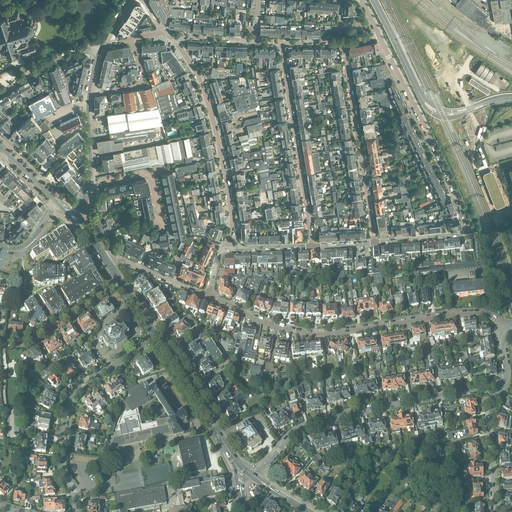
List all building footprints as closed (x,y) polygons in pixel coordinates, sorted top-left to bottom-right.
[(84,0),(82,1),(77,2),(78,9),(79,9),(80,11),(77,12),(82,19),(89,17),(98,14),(100,12),(97,3),(95,0),(84,0)] [(166,23),(166,22),(166,21),(167,16),(168,16),(169,6),(170,0),(149,0),(149,2),(157,16),(159,16),(162,22),(166,23)] [(276,0),(268,0),(269,8),(276,8),(276,0)] [(276,0),(276,8),(281,8),(281,11),(284,11),(284,0),(276,0)] [(295,0),(289,0),(287,0),(287,6),(286,11),(292,11),(292,6),(295,6),(295,0)] [(306,9),(307,1),(301,1),(301,0),(297,0),(297,1),(296,6),(299,7),(299,11),(302,11),(302,9),(304,10),(304,9),(306,9)] [(459,0),(455,5),(482,26),(494,35),(497,37),(500,34),(494,30),(495,29),(490,24),(490,23),(486,20),(487,20),(484,18),(488,13),(486,12),(470,0),(459,0)] [(511,22),(511,10),(510,0),(494,0),(491,0),(495,23),(505,22),(505,24),(511,22)] [(134,7),(138,10),(141,12),(143,9),(141,5),(140,3),(136,3),(135,5),(134,4),(133,6),(133,7),(134,7)] [(192,10),(192,18),(196,19),(196,18),(203,19),(204,15),(196,14),(196,12),(196,5),(192,4),(192,10)] [(168,16),(175,17),(176,9),(175,9),(175,7),(169,6),(168,16)] [(130,11),(135,14),(140,18),(143,13),(138,10),(134,7),(133,7),(130,11)] [(235,20),(240,20),(245,20),(246,9),(236,8),(236,11),(235,20)] [(0,53),(1,53),(2,53),(6,51),(7,52),(8,52),(17,49),(18,49),(19,49),(20,52),(21,52),(35,47),(35,48),(36,47),(34,41),(33,41),(33,42),(31,42),(31,43),(29,43),(27,38),(29,36),(30,36),(29,34),(30,34),(30,33),(31,33),(32,33),(33,33),(32,32),(34,30),(35,30),(36,29),(35,29),(36,26),(36,25),(35,25),(34,22),(35,21),(34,21),(31,19),(32,18),(31,18),(28,18),(27,17),(27,18),(25,19),(25,18),(24,18),(23,16),(24,16),(23,16),(20,15),(18,11),(19,11),(18,11),(18,10),(17,10),(17,11),(13,13),(13,12),(12,12),(12,13),(8,14),(8,13),(7,12),(6,13),(6,14),(2,15),(2,14),(0,14),(0,53)] [(127,15),(132,19),(137,22),(140,18),(135,14),(130,11),(127,15)] [(124,20),(129,23),(134,26),(137,22),(132,19),(127,15),(124,20)] [(146,18),(140,27),(142,27),(143,31),(150,29),(149,24),(147,25),(147,22),(147,21),(146,18)] [(131,30),(132,31),(134,26),(129,23),(124,20),(122,22),(123,22),(121,24),(131,30)] [(128,35),(131,30),(121,24),(120,27),(119,29),(127,34),(128,35)] [(118,37),(126,35),(127,34),(119,29),(118,29),(119,29),(117,31),(118,32),(117,33),(116,33),(115,35),(117,36),(118,37)] [(160,65),(160,66),(175,55),(170,49),(167,49),(166,44),(165,42),(164,43),(157,43),(160,65)] [(377,42),(370,43),(371,44),(372,53),(373,58),(375,57),(375,56),(376,55),(376,54),(379,53),(379,51),(377,42)] [(148,55),(148,59),(153,57),(156,68),(160,66),(160,65),(157,43),(151,44),(150,43),(148,43),(148,44),(147,44),(148,55)] [(200,57),(201,54),(201,45),(188,43),(187,49),(192,49),(192,54),(197,55),(196,59),(200,59),(200,57)] [(221,57),(221,46),(216,46),(216,45),(215,53),(217,53),(217,58),(217,61),(218,65),(217,68),(212,67),(212,77),(226,76),(226,69),(224,68),(220,68),(220,61),(220,57),(221,57)] [(364,45),(360,46),(361,55),(364,54),(365,60),(365,65),(368,64),(368,61),(368,60),(365,45),(364,45)] [(129,64),(136,64),(133,53),(132,54),(131,49),(130,47),(129,46),(127,46),(129,64)] [(331,47),(331,65),(339,63),(339,60),(332,60),(332,59),(334,59),(334,56),(336,56),(336,50),(337,50),(336,50),(336,48),(332,48),(332,47),(331,47)] [(358,67),(358,66),(354,47),(353,47),(352,47),(350,47),(349,48),(350,56),(353,56),(353,58),(352,58),(352,62),(351,62),(352,68),(358,67)] [(106,53),(106,54),(104,58),(114,61),(114,58),(113,55),(112,49),(112,48),(109,49),(109,48),(108,49),(107,53),(106,53)] [(160,66),(163,71),(164,73),(180,62),(175,55),(160,66)] [(84,62),(90,64),(91,60),(87,59),(86,56),(83,57),(82,57),(80,57),(79,57),(82,63),(84,62)] [(74,59),(73,59),(77,68),(81,67),(82,66),(82,63),(79,57),(77,58),(74,59)] [(148,59),(144,60),(147,71),(156,68),(153,57),(148,59)] [(77,68),(73,59),(71,60),(70,60),(69,61),(68,61),(72,70),(77,68)] [(104,60),(103,65),(111,67),(114,68),(115,65),(112,64),(112,61),(104,60)] [(72,70),(68,61),(66,62),(65,62),(64,63),(63,63),(63,64),(66,72),(69,70),(70,71),(72,70)] [(386,84),(388,93),(390,92),(390,93),(397,90),(398,90),(385,63),(384,63),(384,64),(383,64),(381,61),(381,62),(382,65),(386,84),(386,85),(386,84)] [(81,67),(80,69),(87,71),(87,70),(88,70),(88,68),(89,68),(90,64),(84,62),(82,63),(82,66),(81,67)] [(180,62),(164,73),(168,79),(177,74),(184,68),(180,62)] [(489,82),(496,72),(481,62),(475,73),(489,82)] [(207,77),(212,77),(212,67),(212,63),(209,64),(202,68),(204,71),(207,77)] [(129,65),(129,71),(131,71),(131,78),(135,78),(135,74),(137,74),(137,69),(137,68),(136,64),(129,65)] [(66,80),(61,65),(45,74),(51,89),(54,88),(54,90),(60,104),(70,100),(68,95),(70,94),(68,85),(66,81),(66,80)] [(103,65),(101,70),(113,73),(114,70),(110,69),(111,67),(103,65)] [(374,86),(386,84),(382,65),(376,66),(372,67),(372,68),(370,69),(371,73),(366,74),(366,76),(366,77),(371,76),(371,75),(372,75),(372,73),(374,72),(373,70),(376,70),(378,78),(373,79),(374,80),(370,81),(371,84),(374,83),(374,86)] [(77,68),(76,74),(77,75),(85,77),(86,74),(87,73),(87,72),(86,72),(87,71),(80,69),(77,68)] [(148,72),(149,78),(159,75),(158,73),(159,72),(158,69),(148,72)] [(164,73),(163,71),(161,73),(164,78),(164,81),(161,83),(161,81),(151,84),(152,87),(158,107),(161,115),(177,110),(181,109),(178,100),(176,95),(175,93),(174,90),(172,86),(171,83),(168,79),(164,73)] [(178,83),(182,81),(189,78),(187,73),(181,76),(176,79),(178,83)] [(77,75),(76,74),(74,80),(75,80),(84,82),(85,79),(85,78),(85,77),(77,75)] [(149,78),(151,84),(161,81),(159,75),(149,78)] [(39,76),(35,78),(41,89),(43,93),(48,91),(49,90),(47,86),(45,86),(44,83),(39,76)] [(243,93),(257,90),(254,76),(236,76),(230,76),(229,76),(232,88),(234,95),(243,93)] [(469,82),(488,94),(491,90),(472,77),(469,82)] [(41,89),(35,78),(30,81),(34,88),(36,87),(38,91),(41,89)] [(83,85),(84,85),(84,84),(84,83),(84,82),(75,80),(74,80),(73,86),(74,86),(82,88),(83,85)] [(24,84),(32,99),(38,96),(37,94),(34,96),(33,93),(33,94),(31,90),(32,89),(28,82),(27,82),(25,82),(25,83),(24,84)] [(181,92),(193,87),(191,83),(184,86),(185,88),(180,90),(181,92)] [(28,97),(30,101),(32,99),(24,84),(22,85),(21,85),(20,85),(20,86),(19,87),(24,94),(25,93),(27,97),(28,97)] [(211,88),(213,93),(220,90),(219,88),(223,87),(222,84),(211,88)] [(82,91),(83,91),(83,90),(82,89),(82,88),(74,86),(73,86),(72,89),(71,89),(70,93),(75,94),(78,95),(78,94),(80,94),(81,92),(82,92),(82,91)] [(145,89),(123,92),(125,106),(124,106),(125,112),(158,107),(152,87),(145,89)] [(21,95),(17,88),(16,89),(16,88),(14,89),(14,90),(13,91),(22,105),(24,104),(22,100),(24,99),(23,97),(22,94),(21,95)] [(54,90),(54,88),(51,89),(49,90),(48,91),(49,92),(44,95),(43,93),(41,95),(38,96),(32,99),(30,101),(27,102),(28,104),(27,105),(31,112),(35,119),(61,106),(60,104),(54,90)] [(220,90),(213,93),(214,97),(225,94),(230,92),(230,89),(225,91),(224,89),(220,90)] [(237,111),(247,108),(255,106),(257,105),(259,105),(257,90),(243,93),(234,95),(233,95),(237,111)] [(388,95),(387,90),(375,92),(375,95),(376,95),(376,96),(377,102),(380,101),(381,108),(379,108),(379,109),(380,112),(391,110),(388,95)] [(398,91),(397,90),(390,93),(388,94),(390,97),(391,97),(392,100),(401,96),(400,93),(399,93),(398,91)] [(22,105),(13,91),(11,92),(10,91),(9,92),(9,93),(8,93),(13,101),(14,99),(17,103),(19,107),(22,105)] [(190,100),(191,103),(198,100),(196,96),(197,95),(196,93),(195,93),(195,92),(188,95),(189,99),(188,99),(189,100),(190,100)] [(332,100),(344,98),(344,97),(344,96),(344,94),(343,94),(343,93),(334,94),(334,97),(328,98),(328,101),(332,100)] [(11,102),(7,94),(6,95),(5,95),(4,95),(4,96),(2,97),(9,108),(12,106),(9,103),(11,102)] [(225,94),(214,97),(216,102),(223,100),(222,98),(226,97),(225,94)] [(368,103),(377,102),(376,96),(373,97),(373,98),(371,98),(358,100),(359,106),(368,105),(368,103)] [(391,106),(403,101),(402,98),(401,96),(392,100),(394,103),(391,104),(391,106)] [(9,108),(2,97),(1,98),(0,98),(0,97),(0,102),(3,107),(4,106),(7,109),(9,108)] [(182,98),(180,98),(178,100),(181,109),(177,110),(178,111),(185,109),(184,108),(187,107),(185,100),(183,101),(182,98)] [(398,110),(405,106),(406,105),(405,103),(404,103),(403,101),(391,106),(392,109),(395,108),(394,106),(395,105),(397,110),(398,110)] [(218,108),(218,110),(229,107),(229,108),(235,107),(234,103),(232,103),(233,105),(228,106),(227,102),(217,105),(216,106),(217,108),(218,108)] [(124,106),(112,108),(110,108),(109,105),(108,105),(109,108),(109,110),(114,110),(115,113),(125,112),(124,106)] [(200,105),(193,107),(194,110),(190,110),(188,113),(189,114),(188,114),(187,111),(176,114),(179,122),(189,120),(188,115),(192,114),(192,113),(200,111),(202,110),(200,105)] [(400,115),(405,112),(409,111),(407,108),(406,107),(407,107),(407,106),(406,106),(405,106),(398,110),(397,110),(396,111),(397,113),(399,112),(400,115)] [(107,115),(110,132),(115,131),(163,124),(160,115),(161,115),(158,107),(125,112),(107,115)] [(229,107),(218,110),(219,112),(218,113),(219,115),(220,115),(227,113),(232,112),(231,110),(235,109),(235,107),(229,108),(229,107)] [(202,110),(200,111),(192,113),(192,114),(188,115),(189,120),(192,119),(191,117),(196,115),(196,117),(203,115),(202,110)] [(232,112),(227,113),(220,115),(220,116),(220,118),(221,118),(221,120),(241,114),(240,112),(232,114),(232,112)] [(400,123),(409,119),(408,116),(407,117),(406,114),(405,112),(400,115),(401,116),(398,118),(400,123)] [(163,121),(174,118),(172,113),(161,116),(163,121)] [(361,115),(362,121),(374,119),(373,116),(374,116),(374,113),(361,115)] [(12,138),(18,145),(23,140),(24,141),(29,136),(30,137),(35,132),(36,133),(39,130),(41,133),(42,132),(48,130),(49,130),(51,129),(44,120),(41,123),(38,119),(36,122),(31,116),(21,124),(20,123),(13,130),(11,132),(7,135),(10,139),(11,138),(12,138)] [(82,124),(78,116),(60,124),(64,133),(73,129),(82,124)] [(246,125),(246,126),(261,122),(260,116),(245,120),(243,125),(243,126),(246,125)] [(6,120),(0,125),(0,129),(1,131),(5,135),(13,128),(12,126),(14,124),(12,122),(9,119),(7,121),(6,120)] [(400,123),(403,128),(411,124),(410,122),(409,119),(400,123)] [(203,132),(203,130),(207,129),(205,120),(199,121),(200,122),(195,123),(197,131),(199,131),(199,133),(203,132)] [(231,120),(228,121),(222,122),(224,131),(236,127),(236,124),(233,125),(231,120)] [(362,123),(363,129),(378,127),(377,120),(362,123)] [(261,122),(246,126),(248,134),(242,135),(238,136),(239,141),(240,140),(249,139),(249,138),(261,135),(263,134),(262,128),(262,124),(261,122)] [(403,128),(405,133),(414,129),(413,126),(412,127),(411,124),(403,128)] [(138,128),(110,132),(111,138),(112,138),(112,139),(112,140),(113,142),(115,142),(154,137),(155,136),(156,136),(156,135),(156,134),(155,126),(138,128)] [(379,133),(378,127),(363,129),(364,136),(379,133)] [(415,132),(414,129),(405,133),(407,137),(402,139),(403,141),(405,139),(416,135),(415,132)] [(48,130),(42,132),(46,137),(31,153),(36,157),(54,139),(51,135),(52,134),(49,130),(48,130)] [(58,148),(60,152),(63,155),(84,139),(78,132),(61,145),(58,148)] [(226,143),(234,141),(232,132),(224,134),(226,143)] [(208,133),(199,134),(200,137),(193,138),(189,139),(190,142),(193,142),(195,141),(209,138),(208,133)] [(186,135),(181,136),(186,162),(191,161),(193,157),(192,152),(191,148),(194,148),(193,144),(191,145),(190,142),(189,139),(188,134),(186,135)] [(408,141),(409,144),(419,139),(417,137),(416,135),(405,139),(407,142),(408,141)] [(174,160),(175,165),(186,162),(181,136),(180,136),(167,139),(168,142),(146,147),(150,166),(152,166),(152,165),(173,160),(174,160)] [(242,147),(256,144),(255,138),(249,139),(240,140),(241,144),(234,146),(233,144),(227,145),(228,150),(242,147)] [(42,163),(46,160),(44,158),(55,147),(52,144),(55,142),(54,140),(55,140),(54,139),(36,157),(40,162),(42,163)] [(114,139),(97,142),(99,153),(124,149),(122,142),(115,143),(114,139)] [(420,142),(419,139),(409,144),(412,149),(421,144),(420,142)] [(259,150),(265,149),(265,147),(264,142),(256,144),(242,147),(228,150),(229,154),(237,153),(236,151),(243,149),(242,148),(243,148),(244,150),(253,148),(253,149),(259,148),(259,150)] [(414,154),(424,149),(422,147),(421,144),(412,149),(414,154)] [(201,153),(201,152),(212,150),(210,145),(202,146),(202,149),(195,151),(194,148),(191,148),(192,152),(195,151),(195,154),(199,153),(201,153)] [(272,148),(276,148),(275,145),(265,147),(265,149),(267,157),(267,158),(274,157),(272,148)] [(121,172),(150,166),(146,147),(137,149),(120,152),(113,153),(114,157),(110,158),(109,155),(104,156),(104,159),(102,159),(101,159),(103,170),(120,167),(121,172)] [(259,150),(257,151),(258,157),(261,156),(261,155),(263,154),(264,158),(267,157),(265,149),(259,150)] [(415,159),(417,159),(426,155),(424,152),(425,152),(424,149),(414,154),(416,157),(414,158),(415,159)] [(63,155),(60,152),(57,154),(59,156),(56,158),(60,162),(65,158),(63,155)] [(242,162),(243,161),(249,160),(248,152),(241,154),(242,159),(238,159),(237,157),(230,159),(231,164),(242,162)] [(418,161),(419,164),(428,159),(427,157),(426,155),(417,159),(415,160),(412,161),(413,163),(418,161)] [(262,160),(259,160),(260,166),(268,165),(267,159),(267,158),(267,157),(264,158),(264,161),(262,161),(262,160)] [(75,164),(73,162),(71,164),(66,159),(59,164),(61,167),(55,172),(59,177),(60,177),(63,181),(66,178),(78,168),(74,164),(75,164)] [(430,162),(428,159),(419,164),(421,167),(417,169),(417,171),(430,165),(429,162),(430,162)] [(181,171),(196,169),(195,162),(192,163),(191,161),(186,162),(175,165),(175,166),(177,172),(181,171)] [(242,162),(231,164),(232,170),(239,168),(239,166),(242,166),(242,162),(243,162),(243,161),(242,162)] [(68,186),(68,187),(75,180),(77,179),(74,175),(84,167),(82,165),(78,168),(66,178),(67,179),(64,182),(66,184),(66,185),(67,187),(68,186)] [(423,171),(424,174),(433,169),(432,167),(431,167),(430,165),(417,171),(418,173),(423,171)] [(10,170),(9,169),(6,166),(0,172),(0,181),(9,171),(10,170)] [(380,167),(371,168),(372,174),(381,173),(380,170),(383,169),(383,166),(380,167)] [(435,172),(433,169),(424,174),(425,177),(421,179),(422,181),(425,180),(426,179),(435,175),(434,172),(435,172)] [(15,174),(10,170),(9,171),(0,181),(0,188),(1,187),(0,186),(4,182),(5,184),(15,174)] [(195,179),(216,175),(216,170),(208,171),(208,173),(203,174),(202,172),(193,174),(193,176),(194,179),(195,179)] [(73,192),(80,186),(77,183),(80,181),(84,177),(85,172),(77,179),(75,180),(68,187),(73,192)] [(174,182),(173,174),(172,172),(163,174),(163,177),(164,181),(165,184),(174,182)] [(19,179),(18,178),(15,174),(5,184),(10,188),(18,180),(19,179)] [(492,174),(486,176),(497,204),(503,202),(492,174)] [(436,177),(435,175),(426,179),(429,184),(438,180),(437,177),(436,177)] [(4,194),(9,198),(23,183),(20,180),(19,179),(18,180),(10,188),(7,191),(4,194)] [(150,192),(150,190),(149,183),(148,183),(148,181),(147,181),(147,182),(145,181),(145,180),(145,179),(143,179),(136,181),(135,181),(135,182),(133,182),(135,191),(135,194),(136,193),(138,193),(138,196),(140,196),(150,194),(150,192)] [(427,191),(431,189),(440,185),(439,183),(439,182),(438,180),(429,184),(430,188),(426,190),(427,191)] [(166,190),(166,192),(176,190),(176,189),(174,182),(165,184),(165,186),(166,190)] [(15,200),(27,187),(24,184),(23,183),(9,198),(11,200),(13,202),(15,200)] [(401,195),(409,194),(407,185),(400,186),(401,192),(401,195)] [(427,191),(428,193),(430,192),(431,195),(434,194),(443,190),(442,187),(441,187),(440,185),(431,189),(427,191)] [(105,187),(105,188),(105,192),(107,191),(109,199),(114,198),(112,187),(110,187),(109,186),(105,187)] [(31,191),(27,187),(15,200),(18,202),(15,204),(17,206),(28,195),(31,191)] [(178,199),(176,192),(176,190),(166,192),(167,195),(167,199),(168,199),(168,201),(178,199)] [(444,192),(443,190),(434,194),(437,199),(440,198),(441,200),(446,198),(445,195),(444,193),(444,192)] [(0,200),(0,201),(4,204),(10,205),(12,203),(13,202),(11,200),(9,198),(4,194),(4,195),(0,191),(0,200)] [(36,195),(32,191),(31,191),(28,195),(17,206),(20,210),(20,209),(23,212),(20,215),(23,218),(24,219),(24,218),(30,213),(31,211),(34,211),(43,202),(40,198),(36,195)] [(106,204),(105,197),(97,198),(98,209),(107,208),(106,204)] [(450,197),(446,198),(441,200),(443,204),(441,204),(442,207),(451,203),(451,202),(452,201),(450,197)] [(170,208),(170,210),(180,208),(180,207),(178,199),(168,201),(169,204),(168,204),(169,208),(170,208)] [(344,207),(344,205),(343,201),(336,202),(337,210),(344,207)] [(43,202),(34,211),(40,217),(40,216),(43,212),(43,211),(46,206),(46,205),(44,203),(43,202)] [(444,208),(445,211),(454,207),(453,205),(452,205),(451,203),(442,207),(441,207),(442,209),(444,208)] [(389,204),(386,205),(375,206),(376,213),(389,211),(389,208),(389,204)] [(191,226),(198,224),(193,205),(186,207),(191,226)] [(270,219),(273,218),(276,218),(275,212),(272,212),(271,207),(265,208),(266,218),(270,218),(270,219)] [(338,216),(346,215),(345,212),(344,208),(344,207),(337,210),(338,216)] [(453,216),(456,214),(457,214),(455,210),(454,207),(445,211),(447,217),(453,215),(453,216)] [(172,219),(182,217),(180,210),(180,208),(170,210),(171,213),(170,213),(171,217),(172,219)] [(222,208),(214,209),(215,211),(210,212),(211,217),(224,215),(224,213),(223,212),(222,208)] [(107,210),(101,214),(104,219),(110,215),(107,210)] [(39,217),(40,217),(34,211),(31,211),(30,213),(24,218),(24,219),(23,218),(20,215),(18,217),(21,220),(29,227),(33,223),(34,224),(34,223),(36,222),(39,217)] [(12,222),(14,221),(16,219),(10,213),(7,213),(6,218),(7,220),(11,221),(12,222)] [(461,227),(462,226),(458,218),(456,214),(453,216),(451,216),(453,220),(454,229),(459,229),(458,228),(460,228),(460,227),(461,227)] [(18,217),(16,219),(14,221),(17,224),(17,223),(18,224),(16,227),(24,234),(27,231),(26,230),(28,229),(20,222),(21,220),(18,217)] [(173,226),(174,228),(184,226),(183,225),(182,217),(172,219),(172,222),(173,226)] [(101,222),(100,221),(95,224),(102,235),(107,231),(106,230),(110,228),(109,227),(112,225),(110,222),(109,222),(107,219),(105,220),(101,222)] [(292,236),(292,240),(293,240),(293,241),(297,241),(297,240),(302,240),(302,239),(303,239),(303,237),(302,237),(302,231),(303,231),(303,225),(302,219),(277,223),(278,230),(287,229),(287,232),(290,232),(292,232),(292,236)] [(149,224),(141,239),(146,242),(148,241),(152,243),(155,236),(153,235),(150,225),(149,224)] [(208,229),(220,235),(222,230),(220,229),(221,227),(217,225),(216,224),(215,224),(214,226),(214,229),(209,227),(208,229)] [(184,227),(184,226),(174,228),(174,231),(175,235),(176,238),(185,236),(184,227)] [(17,241),(19,238),(12,230),(10,230),(10,228),(7,227),(7,230),(8,230),(8,233),(9,233),(8,241),(10,241),(12,242),(13,241),(17,241)] [(13,228),(12,230),(19,238),(21,236),(21,237),(22,236),(23,236),(24,235),(24,234),(16,227),(14,229),(13,228)] [(28,301),(24,304),(30,315),(27,317),(33,326),(34,328),(43,322),(47,319),(52,316),(55,314),(56,315),(62,311),(70,306),(70,307),(71,306),(74,304),(104,285),(94,270),(93,269),(89,263),(87,259),(87,258),(87,257),(86,256),(84,254),(84,253),(83,253),(82,253),(81,254),(80,254),(80,255),(79,255),(78,256),(77,256),(77,257),(76,258),(75,258),(75,259),(74,260),(73,260),(72,260),(71,260),(73,264),(74,265),(73,265),(67,256),(75,251),(75,250),(78,249),(68,234),(65,229),(45,242),(39,246),(40,248),(32,253),(35,258),(28,262),(28,273),(28,301)] [(220,235),(208,229),(206,233),(211,235),(211,236),(219,239),(220,235)] [(167,233),(165,233),(160,234),(158,235),(160,245),(169,243),(167,233)] [(132,241),(127,252),(130,253),(130,254),(133,256),(139,244),(135,242),(139,236),(136,234),(134,238),(132,241)] [(194,236),(179,239),(180,241),(182,242),(186,244),(190,246),(193,240),(194,236)] [(127,252),(132,241),(126,238),(125,239),(123,238),(120,242),(123,244),(120,249),(120,250),(121,250),(122,250),(124,250),(124,251),(125,251),(127,252)] [(484,261),(476,239),(472,240),(472,243),(473,252),(474,263),(484,261)] [(207,241),(205,246),(208,248),(207,248),(210,249),(210,248),(213,250),(215,246),(214,246),(215,243),(211,242),(210,242),(210,243),(207,241)] [(465,263),(464,253),(473,252),(472,243),(468,243),(468,244),(466,244),(467,246),(459,246),(459,250),(461,261),(461,264),(465,263)] [(139,244),(133,256),(135,257),(136,257),(139,258),(145,247),(139,244)] [(189,262),(190,260),(185,258),(186,256),(187,255),(191,246),(190,246),(186,244),(183,250),(182,253),(180,258),(186,261),(185,264),(184,266),(187,267),(189,263),(189,262)] [(211,254),(213,250),(210,248),(210,249),(207,248),(208,248),(205,246),(203,251),(210,255),(210,254),(211,254)] [(203,251),(200,256),(203,258),(205,259),(206,258),(209,259),(210,256),(209,255),(210,255),(203,251)] [(310,253),(310,256),(311,261),(311,262),(315,261),(315,264),(319,263),(319,260),(318,260),(316,252),(313,253),(312,252),(311,253),(310,253)] [(150,266),(150,265),(154,256),(154,255),(151,254),(151,255),(148,254),(144,263),(147,264),(147,265),(150,266)] [(152,267),(155,268),(159,258),(160,257),(154,255),(154,256),(150,265),(152,266),(152,267)] [(200,256),(199,260),(202,261),(201,263),(205,265),(206,264),(209,259),(206,258),(205,259),(203,258),(200,256)] [(233,266),(233,257),(225,258),(225,266),(225,268),(228,268),(228,266),(233,266)] [(165,260),(159,258),(155,268),(158,269),(159,269),(161,270),(165,260)] [(163,271),(166,273),(170,263),(165,260),(161,270),(163,271)] [(365,275),(368,275),(373,274),(373,270),(372,260),(365,262),(365,261),(354,263),(357,277),(365,275)] [(172,275),(174,272),(173,272),(176,266),(175,265),(170,263),(166,273),(169,274),(170,274),(172,275)] [(182,263),(180,268),(178,274),(184,277),(187,267),(184,266),(185,264),(182,263)] [(187,267),(184,277),(187,278),(187,279),(189,279),(190,279),(193,270),(188,269),(188,268),(187,267)] [(195,281),(199,273),(193,270),(190,279),(192,280),(192,281),(194,281),(195,281)] [(234,270),(224,270),(225,278),(234,278),(234,270)] [(202,279),(204,275),(199,273),(195,281),(197,282),(202,284),(203,280),(204,280),(202,279)] [(372,275),(374,289),(376,296),(378,295),(377,287),(382,286),(381,274),(372,275)] [(472,280),(472,284),(450,286),(451,297),(484,293),(483,283),(475,284),(474,275),(469,276),(469,281),(472,280)] [(138,287),(140,291),(149,285),(148,282),(147,283),(144,279),(142,278),(142,279),(140,277),(139,277),(137,279),(137,280),(137,281),(135,282),(135,283),(134,283),(137,287),(138,287)] [(238,281),(235,288),(238,290),(239,286),(243,278),(240,278),(239,278),(238,281)] [(247,286),(248,286),(241,302),(246,304),(248,305),(250,301),(247,300),(250,295),(249,295),(252,290),(257,292),(261,278),(252,278),(247,286)] [(0,293),(4,294),(3,298),(8,298),(9,293),(10,288),(8,288),(8,287),(6,287),(6,288),(3,288),(4,283),(0,282),(0,293)] [(154,292),(149,285),(140,291),(138,292),(141,296),(142,295),(145,298),(154,292)] [(243,288),(242,288),(236,300),(241,302),(248,286),(247,286),(245,285),(243,288)] [(219,289),(219,293),(219,294),(221,295),(221,294),(224,295),(226,291),(227,292),(229,288),(229,287),(228,287),(228,286),(219,286),(219,287),(220,287),(219,287),(219,289),(220,289),(219,289)] [(226,291),(224,295),(231,298),(234,291),(229,288),(227,292),(226,291)] [(437,292),(434,292),(435,303),(440,302),(440,303),(441,304),(443,304),(444,303),(444,302),(443,292),(442,292),(442,288),(437,289),(437,292)] [(151,304),(166,294),(162,289),(147,298),(146,299),(149,303),(150,302),(151,304)] [(414,306),(418,305),(416,292),(411,293),(411,289),(406,290),(407,296),(409,306),(414,305),(414,306)] [(428,290),(421,291),(422,304),(425,303),(425,304),(430,304),(428,290)] [(166,294),(151,304),(150,305),(152,308),(153,308),(155,310),(165,304),(167,303),(170,300),(166,294)] [(183,294),(182,295),(178,304),(181,305),(181,308),(183,309),(188,297),(186,297),(186,295),(183,294)] [(258,296),(254,309),(255,309),(254,310),(255,310),(257,311),(258,310),(258,309),(260,310),(264,301),(265,298),(265,297),(259,295),(258,296)] [(405,307),(403,297),(402,295),(394,296),(396,308),(401,307),(401,308),(402,311),(405,310),(404,307),(405,307)] [(190,312),(194,301),(192,300),(193,298),(192,297),(191,297),(190,297),(189,299),(188,299),(185,308),(188,309),(187,313),(189,315),(190,312)] [(281,301),(280,315),(282,315),(282,317),(286,317),(286,315),(287,315),(288,306),(287,306),(284,305),(285,299),(282,298),(282,297),(281,297),(281,298),(280,298),(280,301),(281,301)] [(264,301),(260,310),(264,312),(265,311),(268,313),(269,310),(269,311),(270,307),(270,306),(272,307),(273,301),(265,298),(264,301)] [(364,298),(361,299),(363,311),(370,310),(369,300),(369,299),(365,300),(364,298)] [(197,312),(200,303),(199,302),(200,300),(199,300),(198,299),(197,300),(196,301),(194,301),(190,312),(193,314),(194,311),(197,312)] [(274,304),(273,313),(273,315),(274,315),(276,316),(277,315),(277,314),(280,315),(281,301),(280,301),(277,300),(276,305),(274,304)] [(202,314),(204,315),(208,305),(207,305),(208,303),(204,302),(204,304),(202,303),(197,317),(200,318),(202,314)] [(110,308),(107,303),(107,304),(107,303),(106,303),(105,303),(104,303),(104,304),(103,304),(103,305),(103,306),(97,310),(95,312),(98,317),(98,316),(101,320),(113,312),(116,310),(113,307),(111,308),(110,308)] [(167,303),(165,304),(165,305),(155,311),(156,313),(156,314),(158,317),(171,309),(169,306),(167,303)] [(213,312),(215,308),(209,305),(206,314),(209,315),(206,321),(209,322),(211,316),(212,312),(213,312)] [(347,308),(348,318),(351,318),(351,319),(354,318),(355,318),(353,308),(352,308),(350,308),(349,307),(347,308)] [(215,321),(220,310),(219,309),(215,308),(213,312),(212,312),(211,316),(209,322),(211,323),(212,320),(215,321)] [(161,321),(163,323),(175,315),(173,313),(172,312),(173,311),(171,309),(158,317),(160,321),(161,321)] [(220,326),(225,312),(224,312),(224,311),(220,310),(215,321),(218,322),(217,325),(220,326)] [(229,313),(228,313),(226,322),(228,323),(227,326),(226,329),(227,329),(227,331),(229,332),(230,329),(234,315),(232,314),(231,313),(230,313),(229,313)] [(85,316),(83,318),(90,329),(96,326),(94,324),(89,315),(87,317),(86,316),(85,316)] [(234,324),(237,325),(239,317),(234,315),(230,329),(233,330),(234,324)] [(175,316),(165,323),(166,325),(165,325),(168,329),(179,322),(175,316)] [(90,329),(83,318),(79,320),(79,321),(80,321),(77,323),(83,331),(84,333),(90,329)] [(475,322),(475,320),(475,319),(474,319),(473,319),(472,319),(472,320),(469,320),(470,330),(471,330),(471,332),(477,331),(476,327),(478,326),(477,322),(475,322)] [(470,330),(469,320),(466,321),(465,320),(464,320),(464,321),(463,321),(464,327),(462,327),(463,334),(466,333),(466,331),(470,330)] [(189,330),(190,329),(188,325),(187,326),(184,321),(174,328),(172,329),(175,333),(176,332),(177,334),(177,335),(178,336),(179,336),(180,336),(181,336),(181,335),(182,335),(183,336),(187,333),(186,332),(189,330)] [(107,347),(108,347),(110,346),(114,346),(115,349),(116,349),(127,342),(127,341),(126,338),(126,335),(129,334),(129,332),(125,326),(123,326),(121,327),(120,326),(119,326),(119,327),(118,326),(116,324),(115,324),(105,331),(104,332),(106,334),(105,337),(103,339),(103,340),(107,347)] [(69,330),(67,331),(73,341),(79,337),(72,325),(69,327),(68,329),(69,330)] [(236,336),(234,345),(240,346),(238,355),(237,355),(236,359),(241,361),(242,358),(243,356),(243,355),(244,350),(245,348),(246,344),(246,343),(247,341),(247,339),(249,327),(243,326),(242,335),(238,334),(237,334),(236,336)] [(202,332),(198,327),(193,330),(197,335),(202,332)] [(243,356),(242,358),(254,361),(255,353),(251,352),(251,351),(253,340),(254,337),(256,328),(254,328),(255,328),(252,327),(252,328),(251,328),(249,327),(247,339),(247,341),(246,343),(246,344),(245,348),(244,350),(243,355),(243,356)] [(416,327),(415,328),(414,328),(410,329),(411,333),(412,333),(413,339),(409,339),(410,345),(411,351),(411,356),(412,358),(417,358),(416,347),(414,348),(413,341),(420,340),(420,339),(418,328),(417,328),(416,327)] [(420,327),(418,327),(418,328),(420,339),(426,338),(424,327),(421,327),(420,327)] [(489,327),(481,328),(482,336),(490,335),(490,334),(491,333),(490,332),(490,331),(489,327)] [(73,341),(67,331),(65,332),(65,331),(61,334),(61,335),(67,345),(73,341)] [(204,335),(202,332),(197,335),(200,340),(205,337),(204,335)] [(52,341),(50,342),(56,351),(62,347),(56,338),(55,337),(54,337),(51,338),(51,340),(52,341)] [(266,340),(265,351),(264,353),(270,354),(272,341),(271,341),(271,340),(268,339),(268,340),(266,340)] [(369,340),(371,348),(371,352),(379,351),(379,348),(380,348),(379,343),(376,344),(375,339),(369,340)] [(222,357),(216,349),(211,340),(206,343),(205,343),(201,345),(199,347),(200,349),(203,347),(207,353),(206,354),(206,355),(207,356),(209,355),(213,361),(210,363),(211,365),(213,364),(217,361),(217,360),(222,357)] [(203,353),(200,349),(199,347),(201,345),(199,341),(195,344),(191,346),(190,344),(188,344),(186,346),(186,347),(187,348),(187,349),(190,353),(189,353),(191,355),(193,359),(194,359),(197,357),(198,357),(198,356),(203,353)] [(342,344),(339,344),(340,356),(343,355),(342,350),(343,350),(345,352),(350,346),(349,344),(347,343),(347,342),(346,341),(345,341),(344,341),(342,344)] [(44,343),(44,344),(44,345),(44,346),(47,350),(50,355),(56,351),(50,342),(48,343),(47,342),(46,342),(44,343)] [(340,356),(339,344),(335,345),(332,342),(331,343),(330,343),(329,345),(330,345),(328,347),(329,350),(330,351),(335,354),(337,351),(338,356),(340,356)] [(277,344),(276,344),(274,357),(280,358),(282,345),(280,344),(280,343),(277,343),(277,344)] [(284,344),(284,345),(282,345),(280,358),(285,359),(289,359),(289,349),(289,348),(287,348),(288,346),(287,345),(287,344),(284,344)] [(77,346),(75,348),(75,349),(75,350),(79,356),(81,359),(78,360),(84,369),(85,369),(87,368),(87,367),(89,365),(82,353),(81,354),(77,346)] [(38,347),(26,352),(31,363),(34,362),(39,359),(40,361),(41,362),(43,361),(44,360),(43,358),(41,354),(42,353),(41,351),(40,351),(38,347)] [(82,353),(89,365),(91,364),(92,364),(94,363),(94,362),(95,361),(89,353),(86,355),(84,352),(82,353)] [(135,373),(149,364),(148,362),(145,359),(146,359),(145,358),(144,356),(141,358),(139,359),(141,361),(136,364),(136,365),(133,367),(135,370),(134,370),(135,373)] [(68,367),(66,369),(72,378),(78,374),(74,368),(75,368),(74,367),(76,366),(75,364),(74,364),(70,358),(68,360),(67,360),(71,366),(69,367),(68,367)] [(211,365),(210,363),(207,359),(198,365),(198,366),(200,369),(201,372),(202,371),(204,375),(205,377),(210,374),(208,373),(212,370),(215,368),(213,364),(211,365)] [(60,360),(56,363),(63,372),(61,374),(67,382),(72,378),(66,369),(60,360)] [(485,366),(484,366),(485,370),(496,368),(496,367),(496,365),(495,365),(495,361),(494,362),(489,362),(484,363),(485,366)] [(462,364),(458,365),(461,378),(464,377),(464,376),(468,375),(465,362),(462,363),(462,364)] [(149,375),(154,372),(152,370),(153,370),(152,369),(150,366),(149,364),(135,373),(137,375),(141,373),(143,376),(148,373),(149,375)] [(452,366),(454,379),(457,379),(458,379),(460,379),(460,378),(461,378),(458,365),(452,366)] [(452,366),(445,368),(447,380),(448,380),(448,381),(449,381),(450,381),(451,380),(454,379),(452,366)] [(447,380),(445,368),(441,368),(441,367),(437,367),(440,381),(443,380),(444,381),(447,380)] [(246,377),(250,377),(261,378),(261,374),(261,369),(251,368),(251,371),(247,371),(246,377)] [(424,369),(424,371),(427,383),(430,382),(430,381),(434,380),(431,368),(424,369)] [(486,373),(485,373),(486,377),(487,377),(493,376),(497,375),(496,371),(496,368),(485,370),(486,373)] [(420,385),(418,373),(414,373),(413,373),(413,371),(410,372),(410,373),(412,385),(416,384),(416,385),(420,384),(420,385)] [(424,371),(418,373),(420,385),(423,384),(423,385),(424,385),(426,385),(426,384),(427,383),(424,371)] [(381,377),(382,383),(384,390),(387,389),(388,390),(391,390),(392,390),(389,379),(386,379),(385,378),(386,378),(385,374),(380,375),(380,378),(381,377)] [(396,377),(398,388),(402,388),(401,387),(405,386),(403,375),(400,375),(399,377),(396,377)] [(49,376),(43,381),(48,385),(50,387),(52,385),(54,388),(55,387),(56,389),(58,389),(59,388),(61,388),(62,387),(63,385),(54,376),(51,379),(49,376)] [(389,379),(392,390),(395,390),(395,391),(397,390),(398,390),(397,389),(398,389),(398,388),(396,377),(396,376),(389,377),(389,379)] [(221,390),(223,388),(223,386),(221,383),(228,379),(227,377),(222,377),(208,385),(211,389),(210,390),(213,393),(215,391),(216,393),(221,390)] [(367,380),(368,382),(371,394),(374,393),(374,392),(378,391),(375,379),(367,380)] [(173,436),(173,437),(194,432),(193,429),(182,431),(181,427),(194,419),(193,418),(186,423),(184,421),(187,419),(188,419),(188,418),(187,418),(182,410),(178,413),(164,391),(167,390),(165,387),(164,388),(159,381),(158,380),(150,385),(149,383),(146,385),(145,384),(144,384),(140,387),(130,393),(129,394),(128,394),(128,395),(130,398),(126,401),(122,411),(124,414),(121,416),(115,431),(116,435),(114,435),(114,439),(111,439),(110,440),(110,439),(105,451),(106,452),(112,450),(140,444),(140,443),(147,442),(173,436)] [(114,381),(110,384),(117,394),(121,391),(122,393),(125,391),(124,389),(122,386),(123,386),(122,384),(121,382),(120,382),(119,382),(117,380),(115,381),(114,381)] [(364,396),(371,394),(368,382),(361,383),(364,396)] [(129,386),(126,388),(126,393),(127,393),(130,391),(130,393),(140,387),(139,385),(137,386),(135,383),(132,384),(131,384),(131,383),(130,383),(130,384),(129,384),(129,385),(129,386)] [(364,396),(361,383),(358,384),(358,383),(354,384),(356,396),(360,395),(360,396),(364,395),(364,396)] [(108,395),(110,398),(107,400),(109,403),(111,405),(114,403),(111,400),(115,397),(114,396),(117,394),(110,384),(107,386),(104,388),(106,391),(106,393),(107,396),(108,395)] [(341,389),(343,402),(343,401),(347,400),(347,399),(350,398),(349,392),(348,386),(344,387),(344,388),(341,389)] [(334,390),(334,391),(337,403),(337,404),(338,404),(340,404),(340,403),(340,402),(343,402),(341,389),(340,388),(339,388),(338,388),(337,388),(336,389),(335,389),(334,389),(334,390)] [(337,403),(334,391),(330,391),(330,389),(326,390),(329,403),(333,402),(333,403),(336,403),(337,403)] [(46,391),(42,397),(54,404),(58,397),(49,392),(46,390),(46,391)] [(221,396),(217,399),(219,402),(219,403),(221,406),(224,405),(228,402),(232,399),(230,395),(228,392),(227,390),(222,394),(220,395),(221,396)] [(107,404),(109,403),(107,400),(107,399),(105,400),(103,398),(103,397),(102,395),(100,395),(98,392),(95,394),(91,397),(100,409),(104,406),(103,405),(106,403),(107,404)] [(312,398),(315,410),(318,409),(318,408),(322,407),(322,405),(322,406),(319,392),(314,393),(315,397),(312,398)] [(237,395),(233,398),(236,401),(238,400),(242,397),(244,396),(242,393),(238,396),(237,395)] [(238,400),(236,401),(238,405),(244,400),(249,397),(247,394),(244,396),(242,397),(238,400)] [(304,397),(307,409),(307,410),(311,410),(312,411),(315,410),(312,398),(307,399),(307,396),(304,397)] [(42,397),(39,404),(51,410),(54,404),(42,397)] [(100,409),(91,397),(88,400),(86,402),(87,404),(87,405),(87,406),(88,408),(90,408),(92,411),(94,412),(96,410),(95,409),(99,407),(100,409)] [(464,405),(458,406),(459,411),(460,410),(464,410),(464,409),(467,409),(475,407),(476,407),(476,405),(477,404),(477,402),(475,401),(472,402),(472,400),(465,402),(464,402),(464,405)] [(291,407),(295,418),(298,417),(298,416),(302,414),(299,406),(297,401),(288,404),(289,407),(291,407)] [(503,405),(502,408),(510,412),(511,407),(511,405),(505,402),(505,403),(504,403),(503,404),(503,405)] [(26,406),(39,411),(40,408),(28,403),(26,406)] [(233,408),(226,412),(228,416),(231,422),(233,420),(234,421),(239,418),(237,416),(247,410),(242,403),(237,407),(236,406),(235,407),(235,405),(233,407),(233,408)] [(447,407),(443,407),(445,414),(459,411),(458,406),(457,405),(453,406),(453,407),(447,409),(447,407)] [(464,410),(460,410),(461,415),(465,415),(465,417),(475,415),(474,411),(475,410),(475,407),(467,409),(464,409),(464,410)] [(283,409),(275,414),(284,427),(287,425),(286,424),(290,421),(283,412),(284,411),(283,409)] [(426,412),(428,424),(428,427),(435,426),(434,422),(432,411),(429,411),(428,411),(427,411),(426,411),(426,412)] [(433,411),(432,411),(434,422),(437,422),(438,423),(439,426),(443,425),(440,411),(436,412),(436,411),(433,411)] [(420,422),(417,423),(418,429),(420,429),(421,426),(424,426),(424,428),(428,427),(428,424),(426,412),(426,413),(422,413),(422,414),(419,415),(419,417),(420,422)] [(37,417),(36,421),(51,424),(51,421),(50,420),(51,416),(42,414),(42,415),(37,414),(36,417),(37,417)] [(269,418),(276,430),(280,428),(281,429),(284,427),(275,414),(269,418)] [(79,428),(89,430),(89,428),(98,431),(100,426),(90,423),(92,419),(89,419),(89,417),(88,416),(85,415),(84,416),(84,417),(81,417),(79,428)] [(400,417),(397,417),(399,429),(406,428),(404,416),(403,416),(403,415),(402,415),(401,415),(400,416),(400,417)] [(410,428),(414,428),(411,416),(408,417),(408,416),(404,416),(406,428),(409,427),(410,428)] [(400,432),(399,429),(397,417),(397,418),(394,418),(394,420),(390,420),(392,432),(396,431),(396,433),(400,432)] [(379,420),(376,421),(378,432),(382,432),(383,432),(386,432),(384,422),(384,420),(379,421),(379,420)] [(475,421),(474,420),(466,422),(467,429),(475,427),(475,425),(476,425),(475,424),(476,423),(475,422),(475,421)] [(50,427),(51,424),(36,421),(36,425),(34,425),(34,427),(35,428),(35,429),(39,430),(48,431),(49,428),(50,427)] [(369,438),(371,437),(372,437),(372,438),(373,438),(373,437),(374,437),(374,435),(374,434),(375,434),(375,433),(378,432),(376,421),(372,421),(373,423),(368,423),(369,425),(370,431),(368,431),(369,438)] [(498,421),(497,427),(506,429),(510,429),(511,423),(509,423),(498,421)] [(244,440),(244,441),(254,434),(257,432),(253,426),(251,427),(250,427),(249,427),(246,422),(242,425),(242,426),(241,426),(237,428),(236,429),(237,430),(237,431),(238,433),(239,433),(240,434),(240,435),(243,438),(242,438),(243,439),(244,440)] [(351,441),(357,439),(354,427),(351,428),(350,427),(349,427),(348,429),(351,441)] [(354,427),(357,439),(361,438),(362,440),(365,439),(362,427),(358,428),(358,427),(354,428),(354,427)] [(477,430),(476,429),(475,427),(467,429),(462,430),(463,433),(462,434),(462,436),(463,437),(464,437),(477,435),(477,433),(478,433),(477,431),(477,430)] [(341,444),(342,446),(343,450),(346,449),(345,447),(346,447),(346,445),(348,445),(347,442),(351,441),(348,429),(344,430),(345,431),(341,432),(343,443),(341,444)] [(336,447),(338,447),(334,433),(330,435),(330,434),(326,435),(330,445),(330,446),(335,444),(336,445),(335,445),(336,447),(335,447),(335,448),(336,447)] [(94,444),(89,443),(90,438),(95,439),(95,436),(90,435),(90,436),(87,436),(87,437),(82,437),(80,436),(80,435),(77,434),(76,442),(94,446),(94,444)] [(261,443),(254,434),(244,441),(247,445),(248,446),(247,447),(248,449),(250,449),(250,450),(251,450),(254,448),(257,446),(258,446),(257,446),(260,444),(261,443)] [(323,448),(324,449),(330,447),(330,446),(330,445),(326,435),(325,434),(323,435),(323,436),(319,437),(323,448)] [(33,439),(33,444),(47,445),(47,444),(47,443),(47,442),(47,437),(38,436),(38,437),(37,439),(33,439)] [(316,452),(324,449),(323,448),(319,437),(316,438),(316,439),(312,441),(316,452)] [(199,440),(178,444),(177,445),(185,476),(200,473),(206,471),(202,455),(200,456),(198,450),(201,449),(199,440)] [(303,444),(301,446),(301,447),(303,449),(306,452),(311,447),(306,441),(303,444)] [(94,446),(76,442),(74,450),(77,451),(78,449),(80,450),(85,451),(85,447),(93,449),(94,446)] [(469,449),(469,451),(478,450),(477,448),(478,448),(478,446),(478,444),(477,444),(477,442),(477,443),(468,444),(468,445),(466,445),(466,449),(469,449)] [(32,451),(36,452),(46,453),(46,449),(47,448),(47,447),(46,446),(47,445),(33,444),(32,451)] [(479,453),(479,451),(479,452),(478,452),(478,450),(469,451),(467,452),(468,459),(480,457),(480,456),(480,455),(480,453),(479,453)] [(318,462),(321,460),(316,455),(312,460),(308,464),(311,467),(316,461),(318,462)] [(287,472),(288,472),(295,464),(296,464),(298,462),(295,459),(293,462),(289,458),(288,459),(287,459),(281,465),(285,469),(285,470),(285,471),(286,472),(287,472)] [(511,464),(511,458),(500,459),(500,460),(500,461),(500,462),(501,462),(501,465),(507,464),(507,467),(509,467),(511,467),(511,464)] [(298,462),(296,464),(295,464),(288,472),(288,473),(288,474),(289,475),(290,475),(291,475),(292,475),(294,477),(296,474),(299,471),(303,466),(301,464),(299,466),(296,463),(298,462)] [(320,466),(326,470),(329,472),(330,464),(320,466)] [(469,465),(469,471),(477,470),(477,472),(482,471),(481,464),(471,465),(469,465)] [(48,466),(37,466),(35,466),(34,470),(36,470),(35,476),(34,476),(34,479),(40,478),(40,475),(39,475),(39,473),(40,473),(44,473),(46,473),(46,470),(47,470),(47,469),(48,469),(48,466)] [(511,467),(509,467),(509,471),(505,471),(502,472),(502,475),(501,476),(502,478),(503,479),(511,478),(511,467)] [(301,485),(303,486),(310,478),(311,476),(308,474),(310,472),(307,470),(303,475),(303,474),(300,478),(298,480),(300,482),(299,483),(301,485)] [(314,479),(311,476),(310,478),(303,486),(304,488),(306,489),(307,488),(309,490),(311,487),(311,488),(314,484),(318,480),(316,477),(314,479)] [(222,479),(220,479),(199,484),(198,481),(181,484),(182,491),(192,489),(193,497),(190,498),(191,502),(219,496),(222,496),(226,495),(224,487),(223,488),(223,486),(224,485),(222,479)] [(43,488),(53,487),(53,483),(52,483),(51,480),(42,481),(43,488)] [(318,496),(318,495),(322,497),(328,485),(325,483),(326,482),(322,480),(319,486),(317,485),(316,487),(318,488),(314,494),(318,496)] [(511,482),(503,483),(504,490),(511,489),(511,482)] [(482,485),(482,483),(482,484),(472,484),(473,492),(482,491),(482,489),(482,488),(483,487),(482,485)] [(5,484),(0,490),(0,493),(1,494),(2,494),(4,496),(7,492),(8,493),(12,488),(10,487),(11,485),(10,484),(8,486),(5,484)] [(53,487),(43,488),(44,496),(55,495),(54,492),(55,492),(56,491),(55,488),(54,487),(53,487)] [(116,494),(117,496),(119,511),(126,511),(127,510),(134,509),(134,510),(135,510),(134,509),(166,504),(163,487),(142,491),(142,489),(116,494)] [(257,488),(250,492),(255,500),(254,500),(257,504),(259,502),(263,501),(261,498),(263,497),(257,488)] [(329,493),(325,497),(328,499),(327,501),(329,502),(333,505),(335,506),(338,501),(341,502),(343,498),(340,497),(342,493),(333,488),(331,493),(330,493),(329,492),(329,493)] [(15,490),(14,500),(20,501),(20,499),(21,499),(21,500),(25,500),(26,494),(25,494),(25,492),(21,492),(21,491),(15,490)] [(361,493),(359,491),(353,498),(355,500),(353,503),(352,502),(346,509),(347,510),(346,511),(347,511),(357,511),(360,509),(362,506),(357,501),(359,498),(358,497),(361,493)] [(482,491),(473,492),(474,499),(483,498),(483,497),(483,496),(483,495),(483,494),(483,493),(482,493),(482,491)] [(378,511),(377,511),(390,511),(397,503),(392,500),(388,506),(387,505),(388,504),(386,503),(384,505),(383,504),(378,511)] [(403,503),(400,500),(395,507),(398,509),(400,505),(401,506),(403,503)] [(268,511),(275,504),(271,502),(270,503),(269,504),(266,501),(264,504),(262,507),(262,508),(259,511),(268,511)] [(56,504),(55,504),(55,502),(45,502),(45,504),(43,504),(43,509),(45,509),(45,510),(51,510),(51,511),(55,511),(56,511),(55,504),(56,504)] [(89,511),(102,511),(102,507),(103,506),(103,505),(102,503),(93,504),(93,502),(89,502),(89,504),(89,509),(89,511)] [(209,511),(220,511),(220,509),(226,506),(224,502),(222,503),(219,505),(211,506),(212,510),(210,510),(209,511)] [(58,504),(56,504),(55,504),(56,511),(55,511),(64,511),(65,511),(64,503),(60,503),(58,503),(58,504)]
